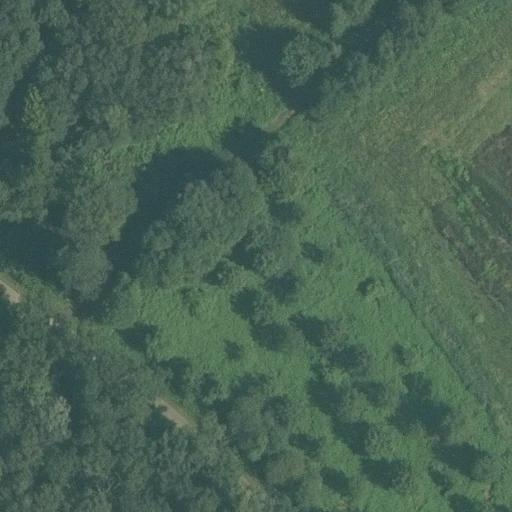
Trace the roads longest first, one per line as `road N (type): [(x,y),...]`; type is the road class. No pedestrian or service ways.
road 1 (track): [(230,0),(511,421)]
road 2 (track): [(57,327),(434,0)]
road 3 (track): [(262,511),(220,466),(0,285)]
